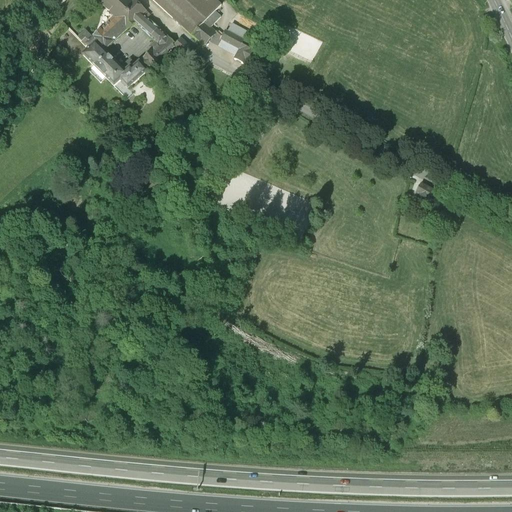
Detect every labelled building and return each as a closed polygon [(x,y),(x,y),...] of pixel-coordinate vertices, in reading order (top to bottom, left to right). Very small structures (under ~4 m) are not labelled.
[(149,14),(134,0),(98,0),(117,18),(96,39),(102,46),(92,56),(101,65),(100,67),(114,81),(116,79),(125,88),(133,96),(152,76),(144,68),(136,76),(110,51),(133,27),(135,29),(138,26),(161,49),(154,56),(161,62),(169,55),(171,57),(180,48),(147,16),(149,14)] [(214,0),(153,0),(195,38),(217,14),(223,8),(214,0)] [(223,20),(217,14),(195,38),(208,48),(218,36),(213,31),(223,20)] [(234,28),(230,34),(227,33),(222,43),(240,52),(235,62),(245,67),(247,64),(263,73),(269,61),(253,53),(256,49),(247,44),(251,37),(234,28)] [(439,194),(425,187),(419,197),(423,200),(421,204),(427,207),(431,202),(434,203),(439,194)] [(434,420),(448,423),(450,412),(437,409),(434,420)] [(452,424),(448,423),(434,420),(426,458),(444,462),(452,424)]
